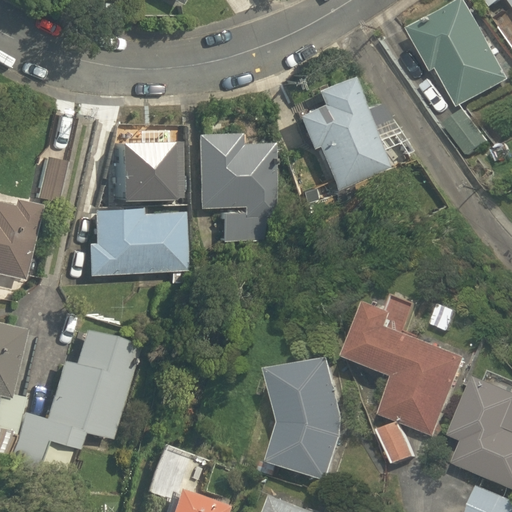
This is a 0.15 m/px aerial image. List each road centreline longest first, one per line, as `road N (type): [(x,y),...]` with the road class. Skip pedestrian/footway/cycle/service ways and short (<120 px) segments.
road 1 (residential): [(0,29),(64,60),(147,69),(278,40),(332,7)]
road 2 (residential): [(332,7),(511,256)]
